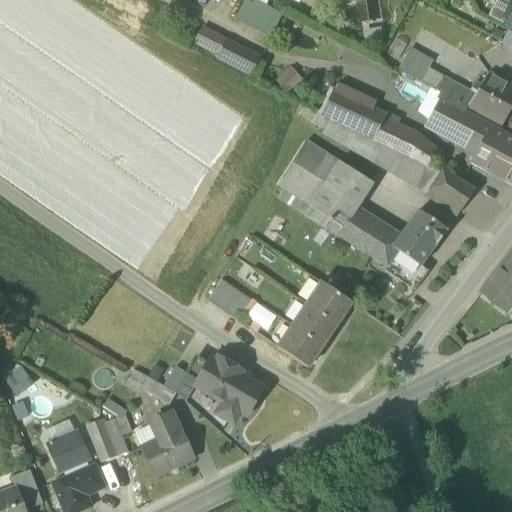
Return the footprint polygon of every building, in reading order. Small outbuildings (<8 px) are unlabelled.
[(233,21),(269,40),(282,16),(252,0),(244,0),(242,5),(233,21)] [(508,9),(511,3),(504,0),(491,0),(488,6),(508,16),(511,11),(508,9)] [(511,0),(511,3),(508,9),(511,11),(508,16),(502,27),(508,30),(511,32),(511,0)] [(382,20),(361,22),(363,43),(385,40),(382,20)] [(214,58),(247,74),(255,58),(202,30),(195,43),(216,54),(214,58)] [(511,32),(508,30),(500,45),(511,50),(511,32)] [(406,46),(395,39),(386,55),(397,62),(406,46)] [(398,70),(421,82),(428,70),(433,61),(410,48),(398,70)] [(302,81),(290,68),(275,82),(286,95),(302,81)] [(431,87),(435,90),(440,81),(442,77),(428,70),(421,82),(431,87)] [(466,109),(500,129),(511,106),(511,85),(489,73),(481,85),(476,82),(472,89),(477,92),(473,99),(466,109)] [(442,76),(442,77),(440,81),(473,99),(477,92),(472,89),(471,91),(442,76)] [(473,99),(440,81),(435,90),(440,93),(435,103),(437,104),(443,107),(460,114),(463,108),(466,109),(473,99)] [(338,83),(334,91),(346,96),(372,108),(375,101),(338,83)] [(435,90),(431,87),(417,113),(428,119),(437,104),(435,103),(440,93),(435,90)] [(333,122),(346,96),(334,91),(322,117),(331,121),(333,122)] [(333,122),(360,135),(372,108),(346,96),(333,122)] [(437,104),(428,119),(423,129),(475,157),(477,154),(432,128),(443,107),(437,104)] [(432,128),(477,154),(491,128),(460,114),(443,107),(432,128)] [(387,115),(372,108),(360,135),(431,169),(440,154),(417,135),(397,125),(398,123),(386,117),(387,115)] [(360,135),(333,122),(331,121),(323,135),(424,195),(423,196),(424,196),(439,174),(431,169),(360,135)] [(491,128),(477,154),(475,157),(471,164),(511,187),(511,139),(491,128)] [(279,189),(283,191),(309,207),(338,163),(307,144),(279,189)] [(338,163),(309,207),(343,229),(354,212),(372,184),(338,163)] [(424,196),(456,217),(457,215),(473,191),(441,171),(439,174),(424,196)] [(304,216),(309,207),(283,191),(277,200),(304,216)] [(398,240),(354,212),(343,229),(309,207),(304,216),(337,237),(385,268),(387,269),(397,252),(392,248),(398,240)] [(392,248),(397,252),(420,268),(421,266),(447,232),(417,212),(398,240),(392,248)] [(427,271),(421,266),(420,268),(397,252),(387,269),(385,268),(383,271),(413,292),(427,271)] [(511,252),(482,291),(507,310),(511,302),(511,252)] [(205,301),(237,322),(251,301),(218,280),(205,301)] [(276,349),(307,369),(351,304),(320,283),(276,349)] [(199,394),(223,407),(238,416),(243,418),(259,391),(229,375),(231,371),(216,363),(199,394)] [(154,365),(147,377),(150,379),(157,383),(164,372),(154,365)] [(165,385),(178,391),(188,373),(176,366),(165,385)] [(32,384),(19,367),(4,379),(17,396),(32,384)] [(127,380),(143,389),(150,379),(147,377),(133,369),(127,380)] [(199,380),(188,373),(178,391),(188,401),(199,380)] [(143,389),(171,406),(177,395),(157,383),(150,379),(143,389)] [(100,411),(114,419),(124,416),(127,412),(107,400),(100,411)] [(10,407),(16,422),(28,418),(22,402),(10,407)] [(233,425),(238,416),(223,407),(218,416),(233,425)] [(142,448),(155,476),(193,458),(180,430),(179,431),(171,414),(155,421),(163,438),(142,448)] [(124,416),(114,419),(114,420),(121,437),(132,433),(124,416)] [(51,444),(76,433),(70,420),(46,431),(51,444)] [(91,439),(100,464),(127,453),(121,437),(114,420),(104,424),(103,420),(86,427),(91,439)] [(134,431),(142,448),(163,438),(155,421),(134,431)] [(63,472),(65,478),(86,469),(84,463),(88,461),(76,433),(51,444),(47,445),(59,474),(63,472)] [(94,465),(86,469),(65,478),(51,484),(62,511),(82,511),(91,508),(86,497),(105,489),(94,465)] [(17,491),(24,511),(42,504),(30,472),(12,478),(17,491)] [(0,497),(0,511),(24,511),(17,491),(0,497)]
